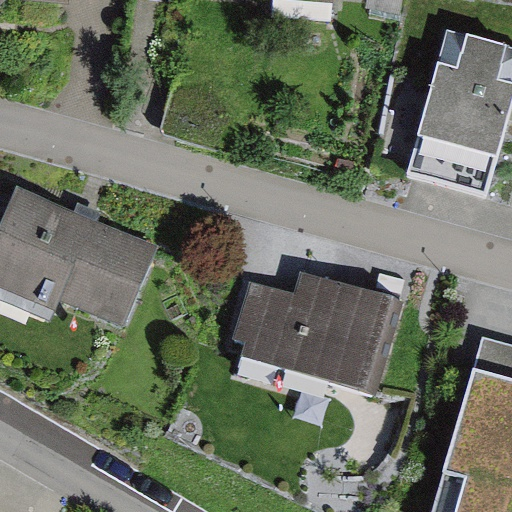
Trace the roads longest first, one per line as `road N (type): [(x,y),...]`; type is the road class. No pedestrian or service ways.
road 1 (residential): [(0,125),(511,264)]
road 2 (residential): [(149,511),(0,424)]
